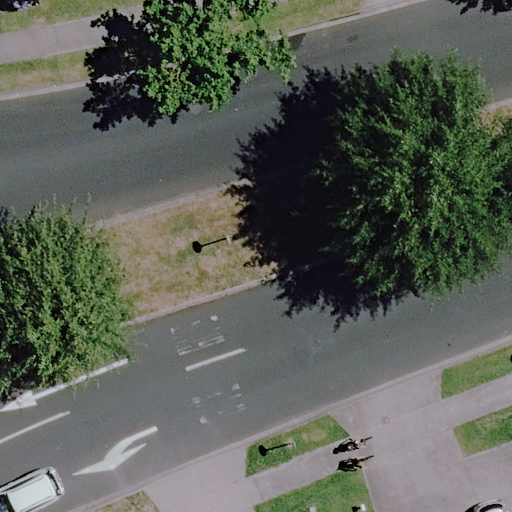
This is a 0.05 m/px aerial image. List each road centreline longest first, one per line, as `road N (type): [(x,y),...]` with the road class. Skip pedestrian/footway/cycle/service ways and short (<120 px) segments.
road 1 (tertiary): [(511,252),(339,306),(53,417),(0,447)]
road 2 (tertiary): [(0,180),(155,146),(511,41)]
